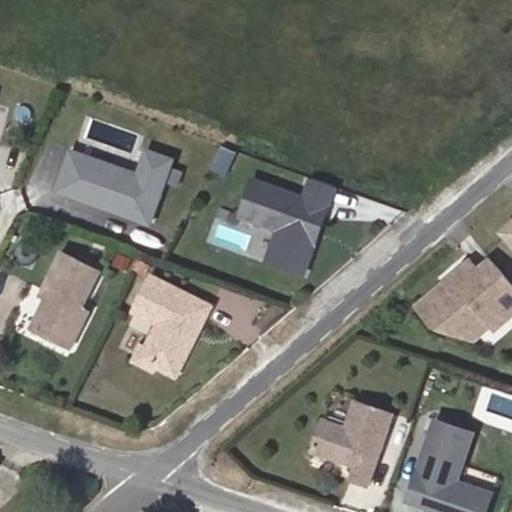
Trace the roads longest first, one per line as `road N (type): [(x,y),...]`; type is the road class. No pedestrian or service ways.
road 1 (residential): [(511,161),(149,476)]
road 2 (residential): [(0,422),(149,476)]
